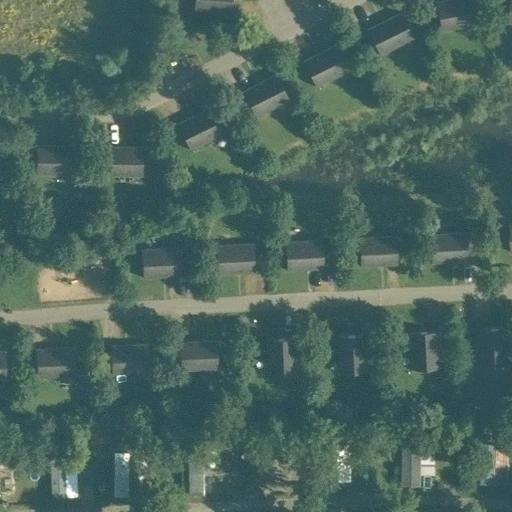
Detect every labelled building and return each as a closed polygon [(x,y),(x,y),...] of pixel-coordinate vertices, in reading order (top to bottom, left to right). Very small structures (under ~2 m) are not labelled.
[(194,0),(194,10),(230,13),(230,0),(194,0)] [(472,0),(448,0),(436,2),(441,30),(477,24),(472,0)] [(400,13),(368,29),(380,54),(412,38),(400,13)] [(336,45),(304,61),(316,86),(348,70),(336,45)] [(276,75),(244,91),(256,116),(288,100),(276,75)] [(210,107),(178,124),(190,149),(223,133),(210,107)] [(37,145),(37,174),(73,174),(73,146),(37,145)] [(106,147),(105,175),(141,175),(142,147),(106,147)] [(466,232),(430,234),(431,262),(468,260),(466,232)] [(395,236),(359,238),(360,266),(396,264),(395,236)] [(321,240),(285,242),(287,270),(323,268),(321,240)] [(252,243),(216,245),(218,273),(254,271),(252,243)] [(178,247),(142,249),(143,277),(179,275),(178,247)] [(511,363),(509,327),(481,328),(483,365),(511,363)] [(439,367),(437,331),(409,332),(411,368),(439,367)] [(366,371),(365,335),(337,336),(338,372),(366,371)] [(296,374),(295,338),(267,339),(268,375),(296,374)] [(217,368),(216,340),(179,342),(181,370),(217,368)] [(148,372),(147,344),(111,345),(112,373),(148,372)] [(73,375),(72,347),(36,349),(37,377),(73,375)] [(62,452),(63,481),(75,481),(74,451),(62,452)]
